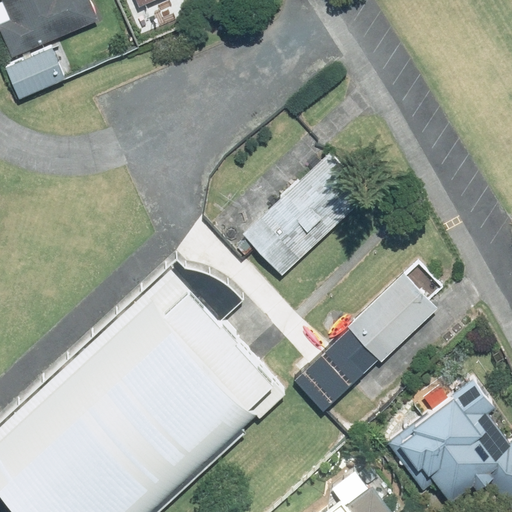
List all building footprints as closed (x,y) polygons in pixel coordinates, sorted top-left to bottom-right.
[(0,0),(0,27),(10,52),(96,18),(88,0),(0,0)] [(51,45),(2,65),(15,96),(64,75),(51,45)] [(365,193),(322,146),(240,220),(283,267),(365,193)] [(0,459),(45,511),(148,511),(291,383),(176,258),(0,410),(0,459)] [(404,265),(346,317),(384,358),(442,306),(404,265)] [(393,422),(400,431),(386,441),(415,480),(428,471),(447,497),(476,475),(500,508),(511,498),(511,434),(508,437),(488,410),(495,405),(471,373),(432,403),(427,396),(393,422)] [(338,491),(312,511),(392,511),(374,489),(388,477),(369,454),(332,484),(338,491)]
